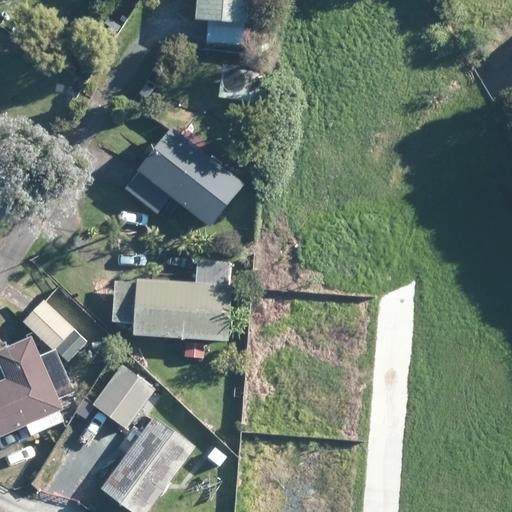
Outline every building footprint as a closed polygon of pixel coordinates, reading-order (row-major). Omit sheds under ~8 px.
[(258,19),(259,0),(206,0),(205,20),(214,21),(212,44),(250,47),(251,23),(257,24),(258,19)] [(275,34),(266,34),(261,34),(261,48),(261,52),(275,52),(275,34)] [(226,70),(223,98),(266,102),(269,73),(226,70)] [(243,176),(187,133),(178,127),(149,167),(132,189),(164,214),(178,195),(195,208),(220,227),(253,184),(243,176)] [(241,284),(224,283),(145,280),(145,283),(121,282),(119,322),(143,323),(143,336),(238,341),(241,284)] [(59,351),(80,329),(48,299),(43,304),(32,316),(27,322),(59,351)] [(0,441),(66,414),(70,412),(37,335),(2,350),(13,379),(0,384),(0,441)] [(210,344),(190,342),(189,357),(208,359),(210,344)] [(98,404),(133,430),(163,389),(128,363),(98,404)] [(109,486),(108,488),(140,511),(156,511),(204,447),(161,415),(149,432),(109,486)] [(211,459),(224,469),(233,457),(220,448),(211,459)]
